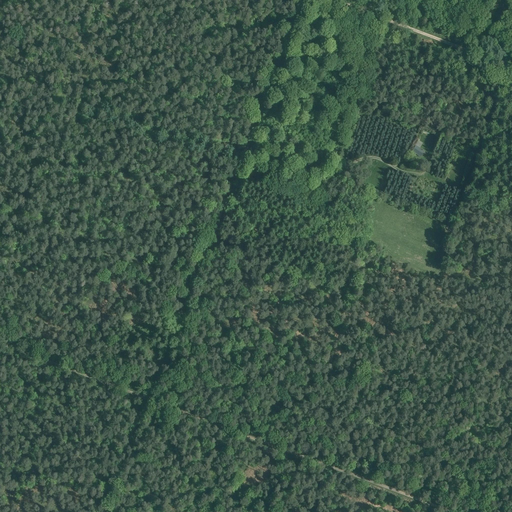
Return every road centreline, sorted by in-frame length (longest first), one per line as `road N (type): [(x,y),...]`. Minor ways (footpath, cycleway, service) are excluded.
road 1 (track): [(454,511),(0,339)]
road 2 (track): [(301,0),(201,260)]
road 3 (track): [(511,219),(256,127)]
road 4 (track): [(102,511),(201,260)]
road 5 (track): [(511,66),(333,0)]
